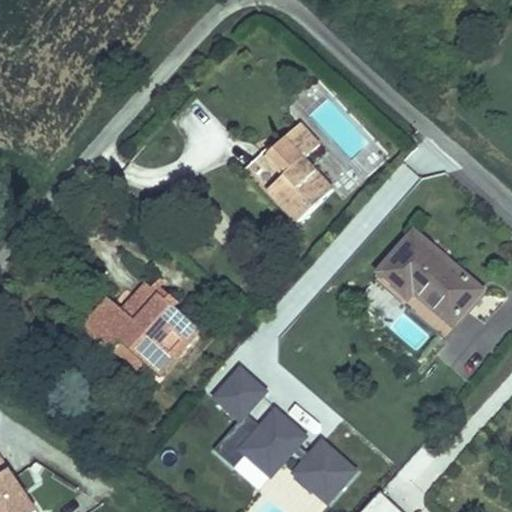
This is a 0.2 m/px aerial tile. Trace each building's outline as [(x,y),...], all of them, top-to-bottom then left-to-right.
[(335,191),(306,160),(321,146),(301,125),(267,158),(263,154),(243,172),(294,228),(335,191)] [(423,294),(421,297),(454,325),(483,292),(416,234),(381,274),(410,299),(416,292),(418,290),(423,294)] [(183,316),(149,285),(137,298),(140,301),(171,329),(183,316)] [(127,315),(140,301),(137,298),(124,312),(127,315)] [(97,320),(113,303),(110,300),(83,330),(94,340),(105,327),(97,320)] [(111,355),(116,350),(122,342),(146,363),(160,376),(200,331),(183,316),(171,329),(140,301),(127,315),(124,312),(113,303),(97,320),(105,327),(94,340),(111,355)] [(146,363),(122,342),(116,350),(139,371),(146,363)] [(240,422),(215,452),(235,470),(246,457),(272,479),(294,453),(305,463),(294,475),(328,505),(357,472),(323,442),(309,456),(299,446),(306,438),(288,421),(283,427),(271,417),(261,428),(248,416),(267,393),(241,370),(215,400),(240,422)] [(110,436),(115,430),(105,423),(101,429),(110,436)] [(0,455),(0,511),(43,511),(4,453),(0,455)]
